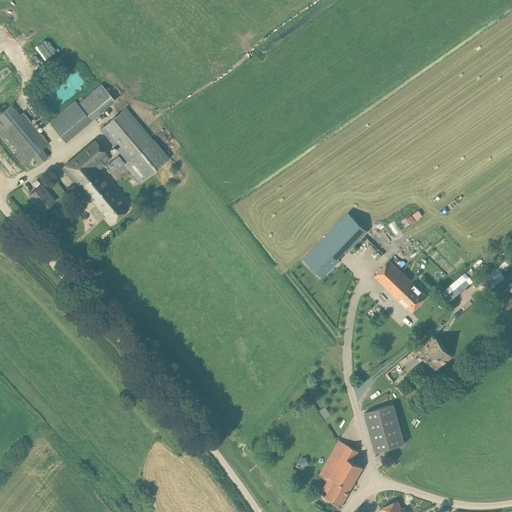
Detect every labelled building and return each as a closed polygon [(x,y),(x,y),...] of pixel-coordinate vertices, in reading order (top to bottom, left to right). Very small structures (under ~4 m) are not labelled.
[(102,85),(78,104),(91,120),(115,101),(102,85)] [(76,101),(49,123),(65,142),(91,120),(78,104),(77,103),(76,101)] [(0,130),(27,162),(49,143),(14,102),(0,113),(0,130)] [(129,169),(140,183),(169,158),(153,139),(126,107),(100,129),(127,162),(125,164),(118,155),(105,166),(116,180),(129,169)] [(74,179),(110,223),(128,208),(98,172),(104,166),(103,166),(105,164),(104,164),(110,159),(106,154),(93,140),(61,168),(72,182),(74,179)] [(54,200),(41,185),(29,195),(42,211),(54,200)] [(349,211),(307,254),(325,272),(340,258),(338,256),(345,249),(347,251),(367,230),(349,211)] [(390,261),(375,276),(411,310),(426,295),(406,276),(390,261)] [(465,272),(441,293),(449,303),(473,282),(465,272)] [(399,363),(406,372),(424,357),(424,358),(426,361),(429,361),(430,359),(437,368),(451,357),(434,336),(399,363)] [(406,400),(417,391),(412,385),(401,394),(406,400)] [(394,405),(364,413),(375,452),(404,444),(394,405)] [(325,418),(329,415),(323,407),(319,410),(325,418)] [(326,496),(341,504),(362,467),(353,462),(359,451),(339,440),(319,474),(333,483),(326,496)] [(382,508),(380,509),(381,511),(406,511),(404,507),(401,508),(397,500),(395,502),(395,501),(382,508)]
